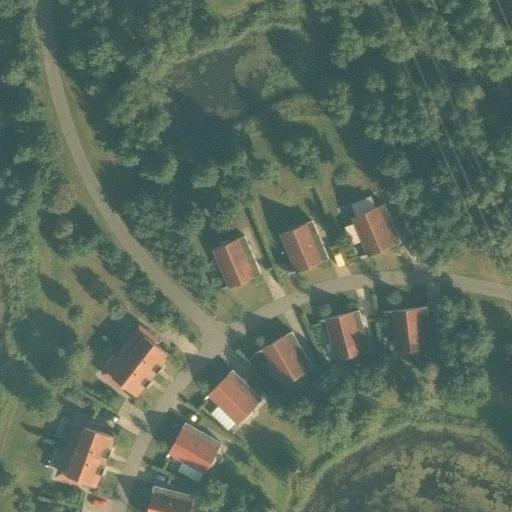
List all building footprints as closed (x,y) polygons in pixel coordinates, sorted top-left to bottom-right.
[(400,241),(385,204),(371,210),(368,207),(360,210),(360,214),(355,216),(371,252),(359,257),(360,258),(400,241)] [(283,233),(298,269),(288,273),(288,274),(328,258),(313,221),(299,226),(296,224),(289,227),(288,231),(283,233)] [(221,242),(220,246),(216,248),(231,285),(220,289),(220,290),(261,273),(245,236),(232,242),(228,239),(221,242)] [(144,302),(150,296),(146,292),(140,298),(144,302)] [(400,351),(404,350),(407,354),(415,353),(417,349),(431,347),(427,307),(384,312),(384,313),(396,312),(400,351)] [(339,358),(343,356),(346,359),(354,357),(355,353),(369,350),(359,310),(317,321),(317,323),(329,320),(339,358)] [(126,353),(153,375),(170,354),(157,344),(159,341),(148,332),(145,335),(142,333),(126,353)] [(255,355),(265,349),(285,383),(289,380),(292,382),(300,378),(299,374),(312,367),(292,332),(254,354),(255,355)] [(137,396),(153,375),(126,353),(109,374),(113,376),(110,380),(122,389),(124,385),(137,396)] [(203,402),(211,394),(239,421),(242,418),(247,419),(252,413),(251,409),(262,399),(233,370),(202,401),(203,402)] [(72,449),(105,461),(115,437),(99,431),(101,427),(87,422),(85,426),(81,424),(72,449)] [(165,462),(171,451),(205,470),(208,466),(212,466),(216,459),(214,455),(221,443),(186,423),(164,461),(165,462)] [(96,486),(105,461),(72,449),(63,473),(67,475),(66,479),(80,484),(81,480),(96,486)] [(192,511),(190,510),(194,496),(154,486),(147,511),(192,511)]
